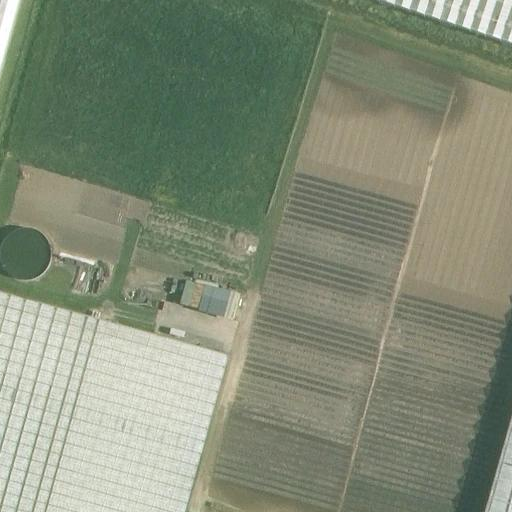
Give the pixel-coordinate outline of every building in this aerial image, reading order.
[(0,0),(0,74),(20,0),(0,0)] [(511,0),(367,0),(511,47),(511,0)] [(28,265),(41,266),(41,253),(43,253),(45,236),(22,234),(20,258),(28,258),(28,265)] [(187,280),(180,304),(224,316),(231,293),(187,280)] [(0,294),(0,511),(185,511),(190,496),(228,360),(90,320),(74,316),(0,294)] [(511,511),(511,409),(483,511),(511,511)]
